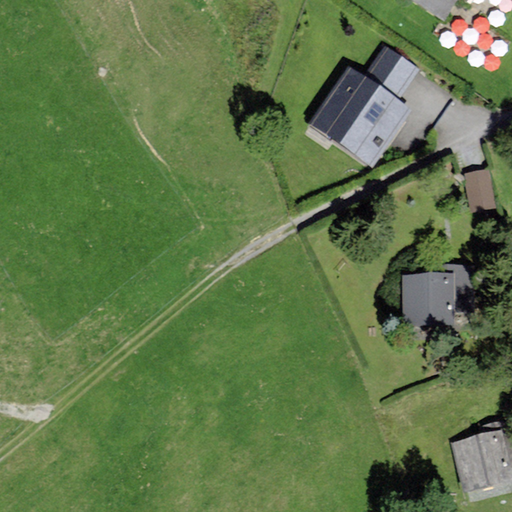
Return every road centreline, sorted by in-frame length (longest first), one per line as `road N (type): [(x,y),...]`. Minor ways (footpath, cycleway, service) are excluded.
road 1 (track): [(0,453),(226,266),(297,228)]
road 2 (residential): [(511,118),(297,228)]
